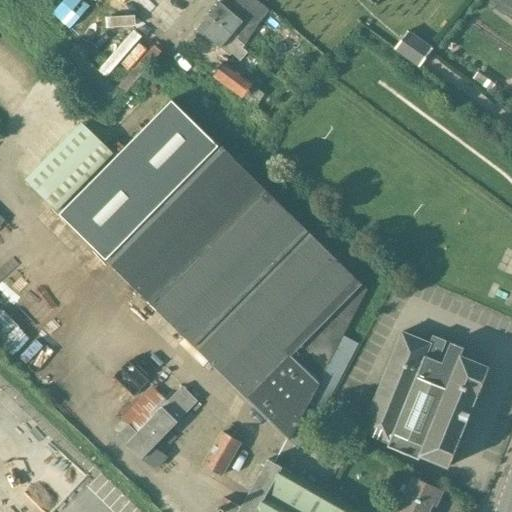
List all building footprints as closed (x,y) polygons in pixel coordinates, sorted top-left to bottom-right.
[(65,0),(55,16),(77,29),(94,2),(89,0),(65,0)] [(268,11),(255,0),(220,0),(208,15),(229,34),(225,40),(244,55),(246,52),(241,48),(244,44),(247,41),(259,21),(268,11)] [(231,52),(240,59),(244,55),(225,40),(229,34),(208,15),(197,28),(229,55),(231,52)] [(130,21),(94,55),(110,73),(146,38),(130,21)] [(419,66),(432,48),(407,31),(394,49),(419,66)] [(76,89),(71,96),(76,101),(82,94),(89,100),(82,109),(95,119),(122,89),(108,78),(107,79),(101,74),(104,70),(98,66),(96,68),(78,53),(59,74),(76,89)] [(255,109),(256,107),(266,94),(222,64),(212,77),(251,106),(255,109)] [(478,69),(472,79),(489,91),(496,82),(478,69)] [(170,100),(59,214),(104,259),(297,448),(311,422),(299,416),(366,288),(217,143),(216,145),(170,100)] [(114,151),(80,120),(24,180),(57,212),(114,151)] [(363,387),(408,295),(393,288),(347,379),(363,387)] [(5,308),(0,313),(0,337),(11,348),(28,330),(5,308)] [(419,455),(447,467),(488,366),(460,355),(463,347),(432,335),(429,343),(401,332),(360,431),(387,442),(386,445),(418,458),(419,455)] [(328,369),(341,376),(359,342),(346,335),(328,369)] [(181,386),(161,407),(136,432),(128,424),(116,436),(125,444),(140,459),(155,469),(167,457),(152,447),(176,422),(196,401),(181,386)] [(10,427),(10,442),(22,441),(21,426),(10,427)] [(220,431),(201,464),(221,476),(240,442),(220,431)] [(359,511),(292,473),(294,470),(296,472),(296,473),(318,485),(323,475),(332,479),(337,468),(308,452),(301,464),(270,446),(263,457),(268,460),(240,508),(223,498),(218,507),(216,507),(217,511),(218,511),(221,511),(223,511),(224,510),(227,511),(359,511)] [(396,511),(426,511),(431,504),(435,505),(442,491),(413,477),(396,511)]
